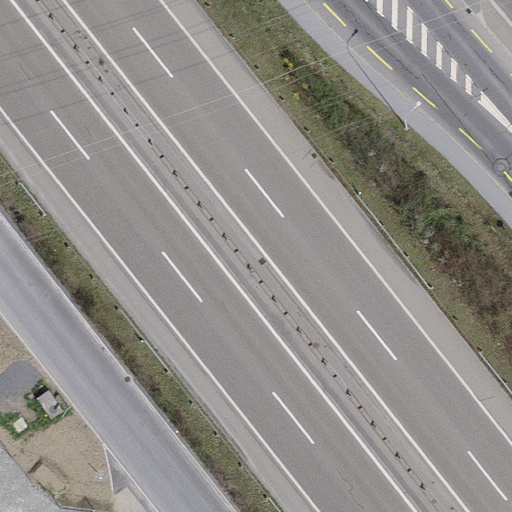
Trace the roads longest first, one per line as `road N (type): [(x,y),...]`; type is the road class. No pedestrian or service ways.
road 1 (motorway): [(511,503),(113,0)]
road 2 (motorway): [(0,50),(366,511)]
road 3 (residential): [(0,279),(182,511)]
road 4 (primary): [(511,132),(388,0)]
